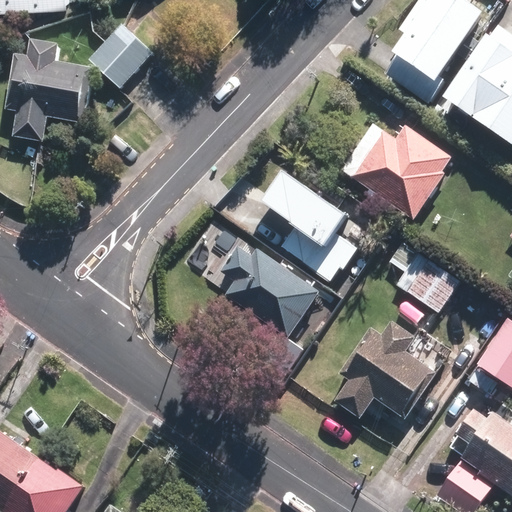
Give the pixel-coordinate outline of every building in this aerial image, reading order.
[(73,0),(0,0),(0,12),(74,9),(73,0)] [(480,19),(454,0),(419,0),(382,52),(431,87),(480,19)] [(125,26),(93,60),(122,87),(154,53),(125,26)] [(511,83),(511,53),(495,41),(447,105),(478,128),(511,83)] [(64,63),(66,48),(37,42),(34,58),(20,55),(11,111),(21,114),(17,138),(48,144),(53,119),(89,125),(99,69),(64,63)] [(511,147),(511,83),(478,128),(509,151),(511,147)] [(459,159),(412,126),(402,140),(389,130),(356,177),(418,221),(451,174),(449,173),(459,159)] [(355,218),(290,173),(267,206),(300,228),(286,248),(334,282),(343,270),(347,273),(363,250),(343,236),(355,218)] [(443,314),(465,283),(404,240),(390,261),(408,273),(400,285),(443,314)] [(258,258),(244,248),(225,274),(238,283),(229,297),(292,340),(324,293),(263,251),(258,258)] [(488,304),(454,352),(473,365),(506,316),(488,304)] [(423,333),(397,315),(387,329),(376,321),(344,368),(354,376),(340,396),(364,414),(379,393),(411,415),(443,368),(412,346),(423,333)] [(511,322),(471,383),(504,406),(511,394),(511,322)] [(511,422),(499,414),(494,421),(479,410),(461,436),(475,446),(440,496),(462,511),(480,511),(500,483),(511,491),(511,422)] [(29,471),(43,452),(0,421),(0,501),(7,506),(8,504),(31,472),(29,471)] [(8,504),(7,506),(14,511),(64,511),(67,511),(89,481),(65,464),(63,466),(43,452),(29,471),(31,472),(8,504)] [(134,511),(117,500),(108,511),(134,511)]
